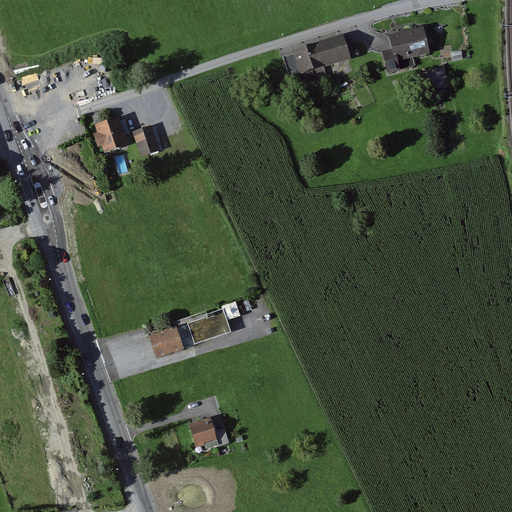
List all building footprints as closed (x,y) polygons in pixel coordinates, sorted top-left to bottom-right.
[(396,52),(385,55),(391,76),(405,72),(402,61),(433,53),(427,28),(392,37),(396,52)] [(354,61),(347,36),(284,54),(291,79),(354,61)] [(431,84),(451,78),(446,61),(426,67),(431,84)] [(121,122),(99,129),(107,156),(130,149),(121,122)] [(154,129),(134,134),(142,161),(161,156),(154,129)] [(226,313),(191,325),(199,347),(234,335),(226,313)] [(182,329),(153,337),(160,360),(189,351),(182,329)] [(213,420),(191,427),(198,451),(221,445),(213,420)]
